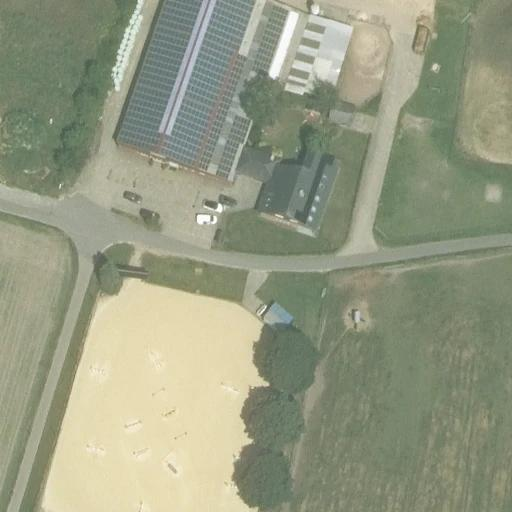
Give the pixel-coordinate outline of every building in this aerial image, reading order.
[(256,0),(172,0),(121,151),(234,190),(238,178),(247,152),(268,92),(307,105),(334,27),(256,0)] [(337,107),(314,100),(311,113),(333,120),(337,107)] [(341,113),(338,123),(361,130),(364,120),(341,113)] [(284,164),(247,152),(238,178),(272,190),(275,191),(281,173),(284,164)] [(275,191),(272,190),(262,218),(320,238),(343,169),(313,159),(305,181),(281,173),(275,191)]
